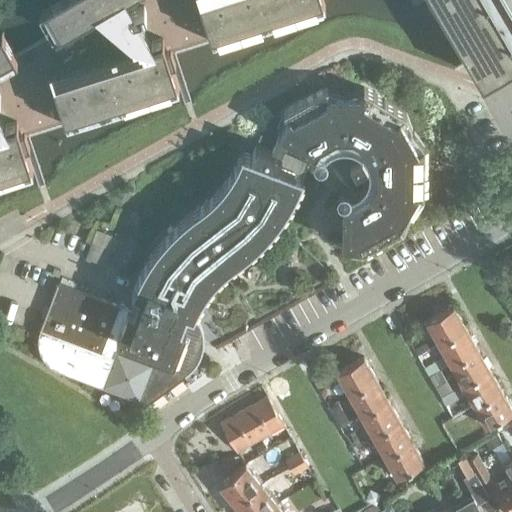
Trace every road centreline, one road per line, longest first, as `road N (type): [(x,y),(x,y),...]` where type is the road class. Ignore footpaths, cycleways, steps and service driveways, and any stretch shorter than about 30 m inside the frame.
road 1 (residential): [(156,444),(211,396),(511,226)]
road 2 (unclassified): [(47,511),(156,444)]
